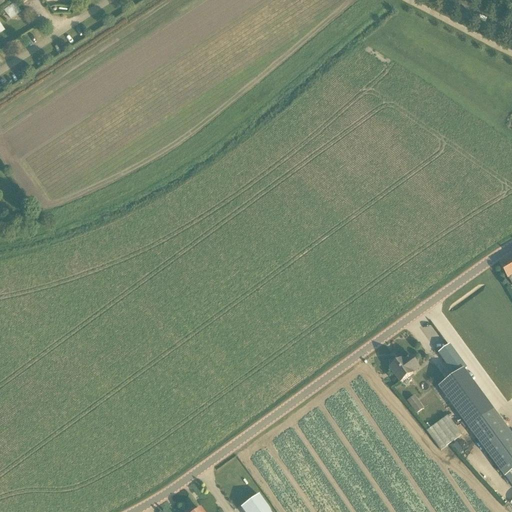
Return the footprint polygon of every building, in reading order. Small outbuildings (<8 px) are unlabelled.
[(5,0),(17,0),(21,5),(28,0),(27,0),(0,0),(0,8),(4,6),(5,0)] [(15,3),(3,11),(9,20),(22,12),(15,3)] [(511,258),(501,265),(507,275),(509,278),(511,276),(511,258)] [(456,374),(467,367),(450,343),(439,351),(456,374)] [(421,369),(411,357),(404,362),(402,360),(390,369),(401,384),(414,375),(414,374),(421,369)] [(470,430),(495,412),(464,370),(439,388),(470,430)] [(407,402),(409,404),(417,415),(424,410),(414,397),(407,402)] [(511,435),(495,412),(470,430),(505,479),(511,473),(511,435)] [(437,424),(438,424),(427,432),(441,451),(452,444),(462,436),(448,416),(437,424)] [(242,511),(271,511),(260,495),(241,509),(242,511)]
